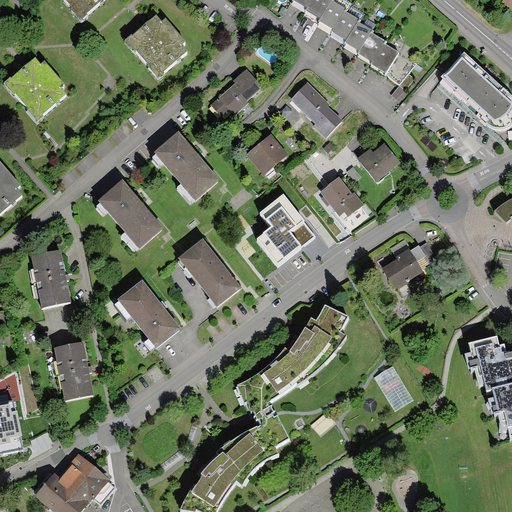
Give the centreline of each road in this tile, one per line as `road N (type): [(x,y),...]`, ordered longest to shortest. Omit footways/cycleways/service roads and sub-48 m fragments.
road 1 (residential): [(445,200),(342,259),(107,433),(0,485)]
road 2 (residential): [(0,256),(214,69),(260,14)]
road 3 (residential): [(260,14),(392,125),(445,200)]
road 4 (residential): [(445,200),(471,260),(511,310)]
